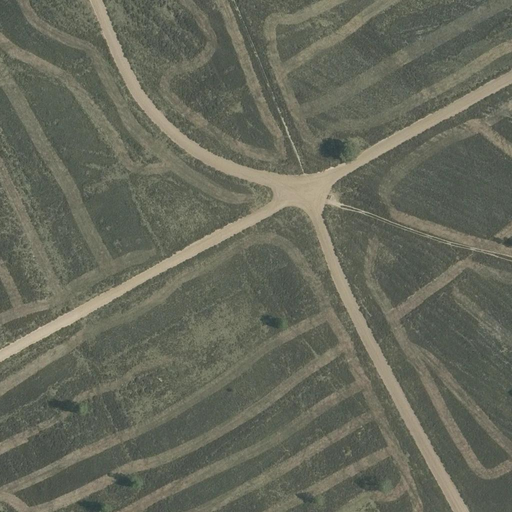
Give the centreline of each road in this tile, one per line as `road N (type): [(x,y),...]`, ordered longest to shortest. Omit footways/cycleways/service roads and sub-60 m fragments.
road 1 (track): [(511,77),(299,192),(224,168),(175,138),(136,94),(97,0)]
road 2 (track): [(0,356),(299,192),(356,314)]
road 3 (track): [(356,314),(461,511)]
